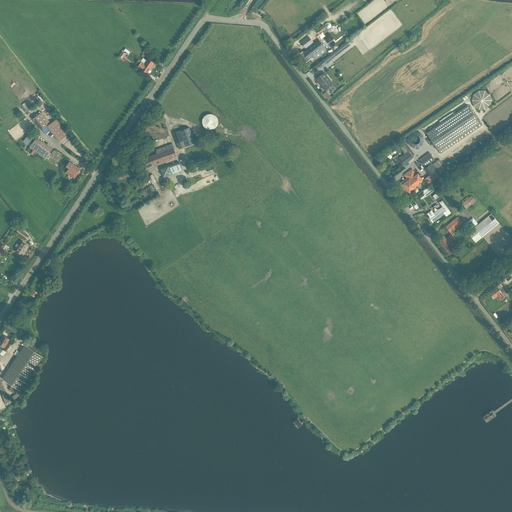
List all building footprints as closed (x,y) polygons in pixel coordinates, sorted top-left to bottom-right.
[(318,34),(326,29),(323,25),(316,31),(318,34)] [(316,60),(327,51),(319,40),(308,48),(307,47),(313,42),(309,36),(301,43),(305,48),(306,48),(307,49),(303,52),(303,51),(298,55),(304,63),(313,56),(316,60)] [(325,64),(348,46),(346,42),(329,55),(323,61),(325,64)] [(154,63),(148,58),(147,60),(144,58),(143,59),(140,58),(139,59),(151,68),(154,63)] [(151,68),(139,59),(137,63),(140,65),(139,67),(147,73),(151,68)] [(324,73),(317,79),(326,90),(333,85),(324,73)] [(440,154),(482,125),(468,105),(426,133),(440,154)] [(56,119),(51,123),(42,112),(33,119),(42,131),(48,126),(60,142),(68,135),(56,119)] [(218,122),(218,120),(217,119),(216,117),(215,116),(214,115),(212,114),(210,114),(209,114),(207,115),(205,116),(204,117),(203,118),(203,120),(202,121),(202,123),(203,125),(204,126),(205,128),(206,129),(208,129),(210,130),(212,129),(213,129),(215,128),(216,127),(217,125),(218,124),(218,122)] [(189,127),(174,133),(180,149),(195,143),(189,127)] [(30,132),(23,141),(28,145),(35,135),(30,132)] [(52,149),(37,138),(30,147),(46,158),(52,149)] [(167,159),(177,156),(173,144),(156,150),(158,153),(149,157),(148,153),(144,155),(145,157),(141,159),(145,169),(167,160),(167,159)] [(413,157),(408,151),(399,158),(403,164),(413,157)] [(425,167),(435,160),(429,152),(419,160),(425,167)] [(439,174),(450,166),(443,156),(435,162),(435,161),(425,168),(430,175),(424,179),(428,184),(430,182),(429,181),(432,179),(431,178),(434,176),(438,173),(439,174)] [(77,173),(80,169),(78,168),(79,167),(76,166),(70,162),(67,166),(71,169),(69,171),(68,170),(66,173),(69,175),(70,174),(74,177),(75,176),(75,177),(78,174),(77,173)] [(173,174),(169,165),(160,168),(164,177),(173,174)] [(423,181),(420,176),(417,173),(415,175),(413,173),(414,172),(411,169),(404,175),(406,178),(402,181),(399,184),(402,187),(401,188),(404,192),(405,191),(408,195),(413,191),(412,190),(416,187),(415,186),(423,181)] [(159,183),(158,181),(156,182),(152,174),(149,176),(152,182),(157,190),(166,185),(163,181),(159,183)] [(466,209),(475,201),(471,196),(462,204),(466,209)] [(447,216),(451,212),(449,210),(445,205),(442,201),(433,208),(435,210),(441,205),(443,207),(432,215),(431,212),(428,215),(433,222),(445,213),(447,216)] [(476,243),(499,223),(491,214),(468,233),(476,243)] [(450,233),(456,228),(462,223),(457,217),(445,227),(451,234),(446,239),(444,236),(439,241),(449,254),(453,250),(452,249),(453,248),(452,246),(458,241),(456,239),(457,238),(453,233),(451,234),(450,233)] [(28,236),(21,231),(19,234),(26,239),(28,236)] [(24,252),(29,246),(22,241),(16,251),(22,255),(23,255),(25,252),(24,252)] [(505,297),(502,293),(499,289),(502,286),(501,284),(499,285),(497,287),(489,293),(493,299),(497,296),(500,300),(505,297)] [(0,344),(5,348),(10,340),(3,335),(0,339),(0,344)] [(38,363),(43,357),(36,352),(38,349),(31,344),(29,347),(25,345),(2,379),(20,391),(38,365),(38,363)] [(10,402),(0,376),(0,372),(4,370),(3,367),(0,368),(0,367),(0,389),(5,404),(10,402)] [(486,423),(495,417),(493,414),(491,411),(483,417),(486,423)] [(297,418),(292,422),(297,430),(303,425),(301,423),(297,418)]
